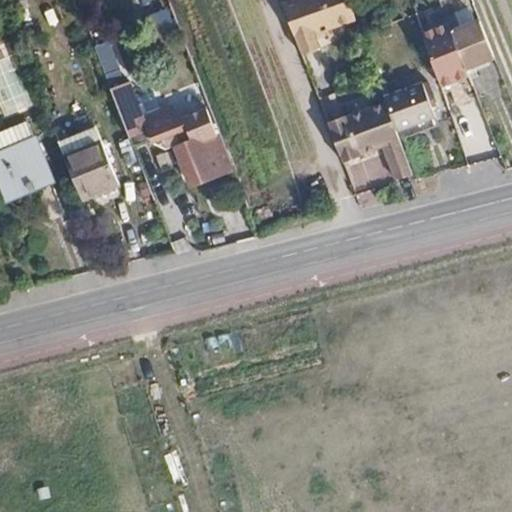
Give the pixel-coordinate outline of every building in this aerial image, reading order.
[(349,0),(299,0),(283,6),(303,58),(321,51),(315,37),(357,22),(349,0)] [(447,20),(460,50),(468,70),(496,58),(479,17),(471,20),(468,12),(447,20)] [(134,82),(123,86),(105,41),(95,45),(130,135),(132,138),(150,130),(154,142),(168,149),(178,146),(197,139),(199,143),(220,135),(210,109),(185,118),(179,109),(164,107),(145,114),(142,104),(141,104),(134,82)] [(460,50),(433,60),(443,89),(471,78),(468,70),(460,50)] [(0,61),(0,106),(4,116),(34,105),(14,56),(0,61)] [(385,96),(387,102),(398,131),(437,115),(423,82),(385,96)] [(396,178),(413,175),(398,131),(387,102),(344,118),(344,116),(328,123),(343,163),(359,157),(358,155),(391,143),(394,149),(386,152),(396,178)] [(27,120),(0,131),(0,171),(8,192),(27,185),(29,190),(53,181),(27,120)] [(60,140),(66,156),(103,140),(97,125),(60,140)] [(193,185),(234,170),(220,135),(199,143),(197,139),(178,146),(193,185)] [(84,199),(120,183),(105,145),(103,140),(66,156),(84,199)]
